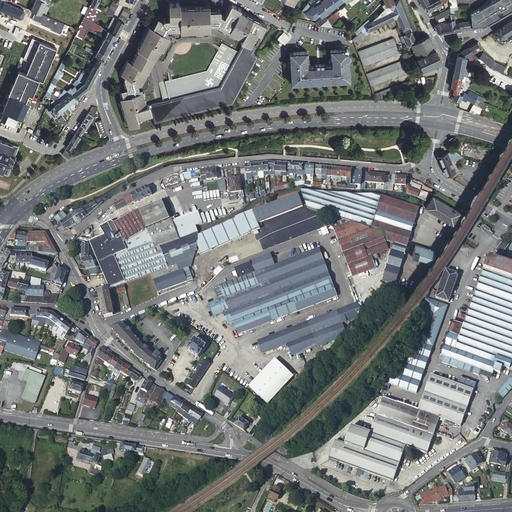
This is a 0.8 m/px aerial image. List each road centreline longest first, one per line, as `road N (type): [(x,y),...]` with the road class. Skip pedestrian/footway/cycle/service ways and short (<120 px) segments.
road 1 (residential): [(431,155),(401,168),(256,158),(169,170),(109,199),(57,243)]
road 2 (primary): [(439,110),(276,111),(118,145)]
road 3 (primary): [(121,159),(286,124),(437,123)]
road 4 (tertiary): [(101,335),(228,430)]
road 5 (secondary): [(70,429),(224,451)]
road 6 (primary): [(118,145),(59,169),(3,210)]
